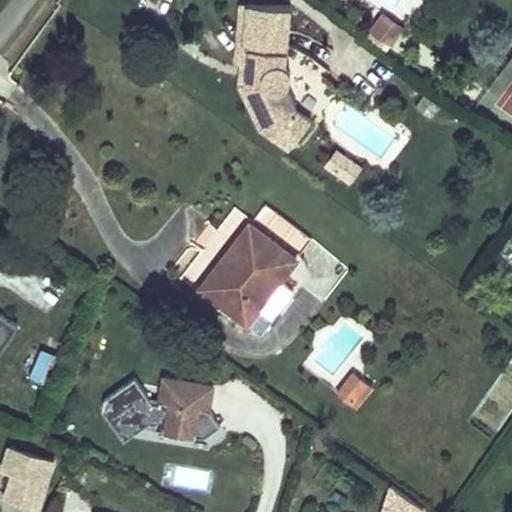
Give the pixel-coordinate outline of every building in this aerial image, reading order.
[(242,62),(248,1),(241,1),(236,62),(242,62)] [(286,63),(291,5),(248,1),(242,62),(249,63),(247,82),(265,123),(294,143),(312,119),(297,108),(286,85),(286,63)] [(404,28),(384,13),(372,30),(392,44),(404,28)] [(265,123),(247,82),(249,63),(242,62),(240,83),(261,128),(290,149),(294,143),(265,123)] [(380,181),(358,165),(349,179),(371,195),(380,181)] [(297,257),(251,222),(232,247),(239,252),(232,261),(225,255),(201,287),(248,323),(297,257)] [(239,252),(232,247),(225,255),(232,261),(239,252)] [(0,352),(16,329),(0,318),(0,352)] [(51,389),(63,360),(40,351),(28,380),(51,389)] [(355,371),(338,393),(351,402),(368,381),(355,371)] [(155,402),(148,400),(134,379),(101,402),(100,413),(122,445),(145,430),(160,432),(160,437),(194,442),(195,439),(201,440),(218,428),(208,413),(212,386),(158,378),(155,402)] [(2,467),(13,471),(46,482),(54,460),(9,445),(2,467)] [(46,482),(13,471),(4,496),(38,507),(46,482)]
